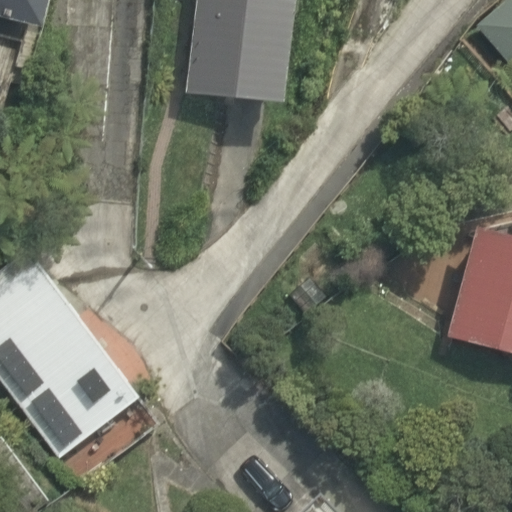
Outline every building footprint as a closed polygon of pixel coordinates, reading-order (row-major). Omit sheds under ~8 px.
[(0,0),(0,20),(40,31),(48,0),(0,0)] [(190,69),(186,71),(183,99),(280,109),(291,2),(292,0),(196,0),(196,2),(195,6),(195,7),(194,8),(193,11),(193,22),(194,25),(194,26),(194,30),(194,42),(193,47),(193,65),(190,69)] [(511,0),(488,0),(459,31),(511,79),(511,0)] [(442,228),(415,330),(511,355),(511,188),(509,187),(495,241),(442,228)] [(66,456),(83,477),(140,433),(124,412),(136,402),(22,255),(0,272),(0,394),(55,465),(66,456)] [(343,511),(326,492),(304,511),(343,511)]
